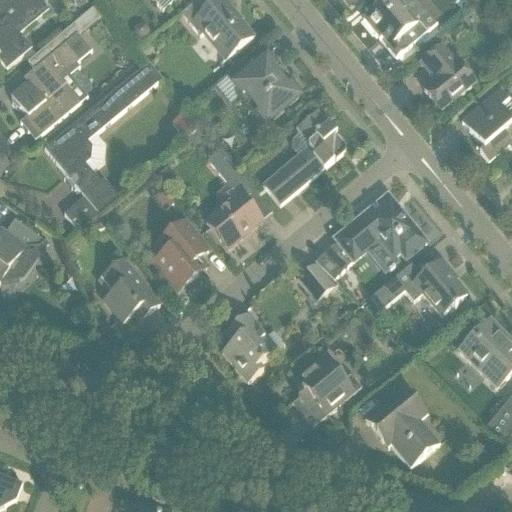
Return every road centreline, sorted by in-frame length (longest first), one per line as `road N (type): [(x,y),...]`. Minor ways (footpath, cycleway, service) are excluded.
road 1 (residential): [(423,511),(257,439),(173,344)]
road 2 (residential): [(408,149),(173,344)]
road 3 (tertiary): [(408,149),(286,0)]
road 4 (residential): [(173,344),(128,370),(72,377),(0,349)]
road 5 (tertiary): [(511,271),(408,149)]
